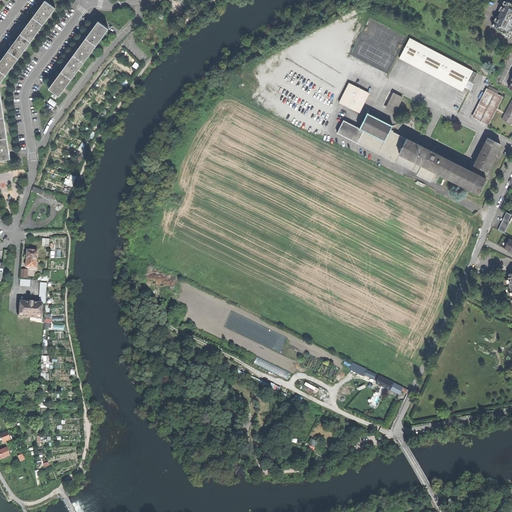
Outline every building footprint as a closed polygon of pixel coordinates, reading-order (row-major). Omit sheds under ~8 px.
[(0,159),(10,158),(9,152),(9,150),(8,144),(4,116),(0,92),(0,90),(0,83),(18,59),(22,54),(23,52),(28,45),(34,37),(36,35),(39,31),(46,20),(48,18),(50,15),(55,8),(45,0),(38,11),(36,13),(25,27),(24,29),(13,44),(12,46),(1,61),(0,61),(0,159)] [(495,28),(508,35),(511,26),(511,3),(507,1),(495,28)] [(58,76),(49,89),(54,92),(58,95),(59,96),(108,29),(98,21),(93,28),(89,34),(87,36),(81,45),(76,51),(75,53),(72,57),(71,59),(69,61),(58,76)] [(468,81),(473,71),(410,38),(399,58),(463,91),(465,87),(468,81)] [(469,81),(473,83),(478,73),(474,72),(469,81)] [(474,84),(468,81),(465,87),(470,91),(474,84)] [(339,103),(359,113),(369,93),(349,83),(339,103)] [(473,117),(488,89),(486,88),(471,116),(473,117)] [(473,117),(479,120),(494,92),(488,89),(473,117)] [(388,110),(395,95),(393,93),(385,109),(388,110)] [(487,124),(502,96),(495,93),(481,121),(487,124)] [(395,113),(402,98),(395,95),(388,110),(395,113)] [(503,97),(502,96),(487,124),(489,125),(503,97)] [(50,99),(44,106),(51,111),(57,103),(50,99)] [(511,102),(502,120),(511,125),(511,123),(511,102)] [(486,172),(500,144),(493,140),(491,139),(488,138),(474,166),(475,166),(472,172),(468,170),(407,139),(390,131),(393,125),(392,125),(368,114),(369,113),(368,113),(360,128),(344,120),(337,133),(358,143),(419,174),(422,168),(433,173),(430,180),(436,183),(441,174),(479,194),(483,186),(486,179),(483,177),(485,171),(486,172)] [(419,174),(430,180),(433,173),(422,168),(419,174)] [(37,217),(39,218),(41,214),(45,211),(43,204),(39,209),(39,213),(37,217)] [(498,230),(504,233),(511,217),(511,215),(506,213),(498,230)] [(26,260),(25,267),(35,268),(36,261),(37,250),(26,250),(26,254),(25,260),(26,260)] [(20,302),(19,318),(41,319),(42,304),(32,303),(20,302)] [(254,364),(289,378),(292,371),(257,358),(254,364)] [(356,389),(361,378),(355,375),(353,380),(356,382),(353,387),(356,389)] [(390,389),(393,383),(379,376),(376,383),(382,386),(381,387),(382,387),(384,388),(384,387),(390,389)] [(361,378),(356,389),(365,393),(368,386),(370,383),(361,378)] [(401,391),(402,387),(393,383),(390,389),(399,394),(401,391)] [(354,392),(367,399),(372,388),(368,386),(365,393),(356,389),(354,392)] [(0,434),(0,437),(2,443),(10,440),(7,432),(0,434)] [(0,458),(9,455),(6,448),(0,450),(0,458)]
